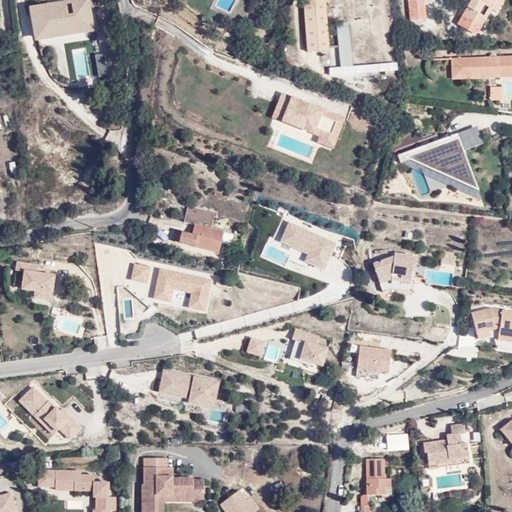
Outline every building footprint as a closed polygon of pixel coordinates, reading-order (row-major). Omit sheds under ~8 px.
[(63,35),(92,30),(88,7),(94,6),(92,0),(73,0),(74,2),(76,11),(60,13),(58,5),(32,9),(37,38),(63,33),(63,35)] [(305,53),(328,52),(325,0),(320,0),(302,1),(305,53)] [(487,6),(489,0),(468,0),(459,15),(476,26),(487,6)] [(499,0),(489,0),(487,6),(493,10),(499,0)] [(74,2),(58,5),(60,13),(76,11),(74,2)] [(95,55),(97,70),(106,68),(104,53),(95,55)] [(511,57),(473,60),(475,76),(499,75),(499,71),(511,69),(511,57)] [(475,76),(473,60),(450,61),(451,81),(475,80),(475,76)] [(395,63),(330,69),(330,77),(396,71),(395,63)] [(97,70),(99,77),(108,75),(106,68),(97,70)] [(475,76),(475,80),(511,77),(511,69),(499,71),(499,75),(475,76)] [(503,87),(490,88),(491,101),(503,100),(503,87)] [(282,121),(322,136),(324,131),(337,136),(344,118),(282,95),(278,105),(287,108),(282,121)] [(278,105),(274,117),(282,121),(287,108),(278,105)] [(478,130),(477,126),(417,148),(418,152),(452,140),(455,148),(461,146),(458,138),(478,130)] [(463,184),(474,180),(463,151),(483,144),(478,130),(458,138),(461,146),(455,148),(452,140),(418,152),(417,148),(397,155),(400,163),(409,160),(419,156),(422,165),(423,166),(433,162),(437,172),(447,168),(450,178),(460,175),(463,184)] [(322,136),(319,144),(332,149),(337,136),(324,131),(322,136)] [(478,191),(474,180),(463,184),(460,175),(450,178),(447,168),(437,172),(433,162),(423,166),(422,165),(419,156),(409,160),(443,175),(478,191)] [(184,220),(195,223),(193,233),(182,231),(179,243),(219,252),(221,244),(224,229),(213,227),(216,211),(188,204),(184,220)] [(289,259),(306,267),(308,263),(324,270),(335,244),(289,223),(278,249),(291,255),(289,259)] [(419,252),(398,249),(398,251),(376,259),(386,287),(395,285),(401,284),(415,286),(416,276),(413,276),(413,268),(417,269),(419,252)] [(458,252),(445,250),(444,259),(456,261),(458,252)] [(40,266),(17,262),(16,271),(25,272),(22,290),(36,292),(35,298),(51,300),(54,276),(38,274),(40,266)] [(150,268),(135,265),(132,280),(147,283),(150,268)] [(193,293),(189,307),(204,310),(210,281),(161,270),(155,298),(170,301),(173,288),(193,293)] [(511,305),(494,303),(471,308),(476,330),(495,326),(496,338),(511,340),(511,305)] [(295,330),(292,339),(296,340),(289,359),(300,363),(301,359),(312,363),(321,366),(326,350),(316,347),(319,338),(295,330)] [(252,339),(247,351),(259,356),(264,343),(252,339)] [(268,343),(264,359),(277,363),(282,347),(268,343)] [(360,346),(356,377),(378,380),(378,374),(385,374),(385,371),(388,372),(391,350),(360,346)] [(177,375),(165,372),(163,379),(175,382),(177,375)] [(191,394),(190,402),(211,406),(215,382),(191,378),(191,381),(185,380),(186,377),(177,375),(175,382),(163,379),(161,391),(185,396),(186,393),(191,394)] [(59,428),(70,439),(81,428),(70,417),(67,420),(59,411),(49,401),(48,402),(33,388),(20,401),(34,416),(38,413),(56,431),(59,428)] [(236,413),(251,412),(250,404),(235,405),(236,413)] [(70,417),(62,409),(59,411),(67,420),(70,417)] [(34,416),(53,435),(56,431),(38,413),(34,416)] [(455,430),(460,429),(459,420),(445,421),(446,430),(439,431),(440,436),(418,439),(419,450),(422,449),(423,461),(463,456),(462,440),(456,441),(455,430)] [(511,420),(500,429),(511,444),(511,420)] [(376,455),(360,453),(356,491),(382,493),(382,475),(375,474),(376,455)] [(157,511),(158,495),(193,496),(193,501),(193,502),(204,502),(205,480),(174,479),(174,469),(168,469),(168,460),(144,459),(144,485),(142,485),(142,511),(157,511)] [(38,471),(38,487),(55,487),(55,483),(74,483),(74,490),(93,491),(93,498),(96,499),(96,510),(93,510),(93,511),(109,511),(110,511),(115,511),(115,499),(109,499),(109,483),(94,483),(94,476),(81,476),(74,475),(75,472),(38,471)] [(250,499),(247,501),(240,492),(221,506),(225,511),(257,511),(259,511),(250,499)] [(15,511),(10,494),(0,496),(0,511),(15,511)] [(193,496),(158,495),(157,511),(164,511),(165,500),(193,501),(193,496)] [(364,511),(365,502),(354,501),(353,511),(364,511)]
